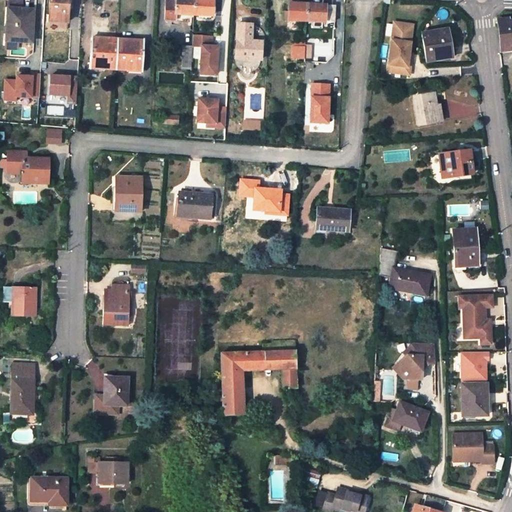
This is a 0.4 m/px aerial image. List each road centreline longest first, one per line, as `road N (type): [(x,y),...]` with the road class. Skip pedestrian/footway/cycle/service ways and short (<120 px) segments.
road 1 (residential): [(69,357),(78,141),(348,162),(366,0)]
road 2 (residential): [(481,8),(511,258)]
